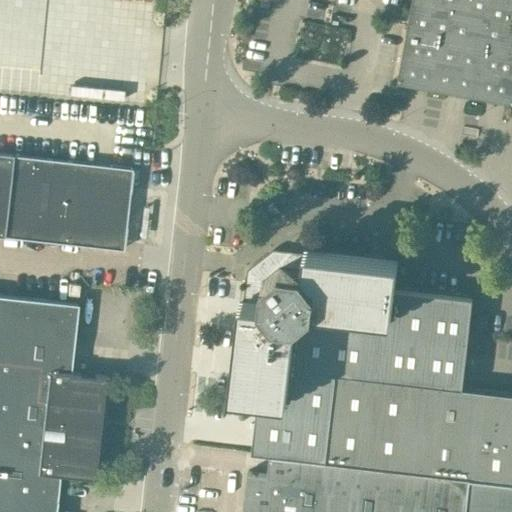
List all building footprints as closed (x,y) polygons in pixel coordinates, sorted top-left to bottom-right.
[(511,0),(411,0),(397,80),(399,81),(408,82),(428,86),(447,89),(504,100),(511,101),(511,0)] [(0,234),(124,248),(131,186),(133,167),(0,152),(0,234)] [(511,392),(470,388),(462,387),(472,298),(395,289),(398,262),(304,251),(304,255),(273,251),(249,271),(245,301),(242,301),(231,395),(257,398),(251,452),(270,454),(470,476),(511,480),(511,392)] [(78,303),(75,303),(0,294),(0,467),(58,474),(94,478),(106,377),(70,373),(78,303)] [(466,511),(470,476),(270,454),(268,474),(248,472),(243,511),(466,511)] [(0,511),(54,511),(58,474),(0,467),(0,511)] [(511,511),(511,480),(470,476),(466,511),(511,511)]
